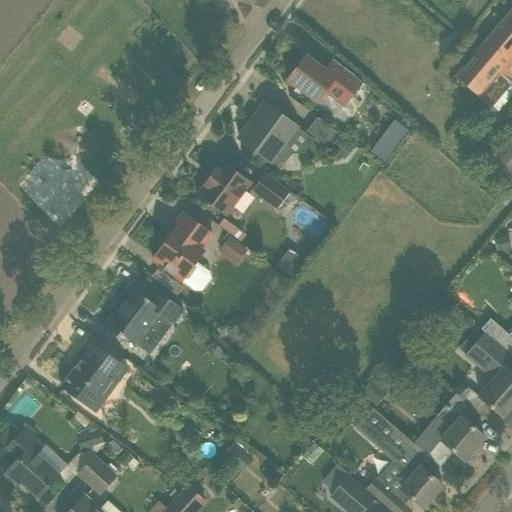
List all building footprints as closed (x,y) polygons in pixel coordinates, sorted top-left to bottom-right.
[(511,9),(455,77),(493,106),(511,85),(511,83),(511,9)] [(287,79),(310,96),(318,102),(326,91),(345,106),(363,81),(355,75),(356,74),(334,58),(326,69),(308,55),(300,66),(293,65),(287,73),(289,77),(287,79)] [(299,127),(265,103),(238,138),(279,168),(290,154),(289,141),(299,127)] [(326,149),(338,132),(317,117),(305,133),(326,149)] [(395,120),(371,152),(385,162),(402,140),(409,130),(395,120)] [(511,129),(478,169),(504,191),(511,181),(511,129)] [(338,135),(328,149),(340,157),(349,144),(338,135)] [(251,183),(222,161),(197,194),(226,216),(251,183)] [(278,208),(290,192),(265,173),(253,190),(278,208)] [(213,235),(183,213),(172,228),(174,230),(153,259),(182,281),(184,279),(189,279),(197,269),(195,264),(205,251),(202,249),(213,235)] [(224,219),(219,225),(240,241),(245,235),(224,219)] [(497,251),(511,248),(509,236),(495,239),(497,251)] [(237,265),(247,251),(229,237),(218,251),(237,265)] [(156,290),(148,299),(129,286),(120,299),(123,301),(104,327),(120,339),(123,335),(137,345),(159,315),(172,325),(183,311),(156,290)] [(428,310),(420,319),(429,327),(438,316),(429,308),(428,310)] [(459,349),(479,366),(495,380),(480,398),(502,416),(511,405),(511,372),(509,370),(511,366),(511,355),(507,351),(478,326),(459,349)] [(94,413),(128,368),(89,340),(79,353),(84,356),(62,387),(94,413)] [(371,381),(361,392),(372,402),(382,390),(371,381)] [(451,429),(426,457),(440,469),(455,452),(464,460),(484,437),(472,426),(482,415),(457,394),(444,408),(436,417),(451,429)] [(355,399),(345,410),(360,424),(370,412),(355,399)] [(294,421),(303,410),(291,400),(282,411),(294,421)] [(373,410),(370,412),(360,424),(357,428),(392,460),(393,461),(376,480),(396,497),(403,503),(410,496),(423,507),(442,486),(432,477),(440,469),(426,457),(409,441),(373,410)] [(0,437),(0,442),(7,448),(19,459),(5,474),(17,485),(20,482),(38,498),(59,475),(36,453),(43,445),(25,429),(21,433),(13,424),(0,437)] [(89,431),(75,435),(80,453),(94,449),(93,446),(104,443),(101,432),(90,435),(89,431)] [(221,432),(214,440),(224,449),(231,441),(221,432)] [(245,451),(235,442),(223,455),(233,464),(245,451)] [(126,466),(135,457),(128,450),(119,459),(126,466)] [(97,493),(114,476),(96,458),(80,474),(97,493)] [(329,497),(346,511),(382,511),(385,509),(346,477),(334,491),(329,497)] [(376,480),(375,479),(365,489),(387,507),(396,497),(376,480)] [(181,495),(176,501),(168,509),(165,511),(195,511),(205,502),(189,487),(181,495)] [(100,511),(84,497),(69,511),(100,511)]
